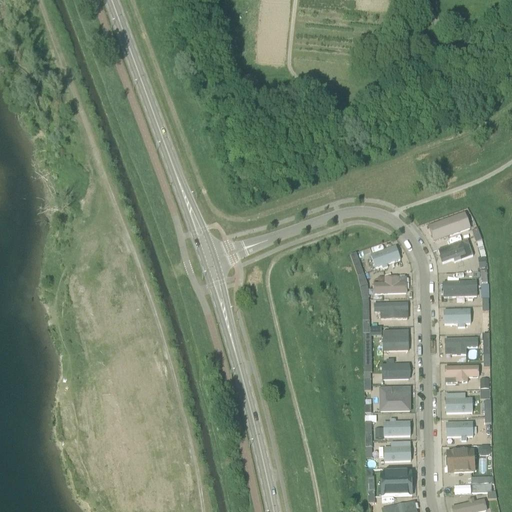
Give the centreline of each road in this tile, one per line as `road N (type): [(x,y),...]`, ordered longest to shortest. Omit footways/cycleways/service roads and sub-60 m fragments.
road 1 (residential): [(208,261),(349,212),(373,212),(406,232),(422,266),(432,511)]
road 2 (secondary): [(208,261),(111,0)]
road 3 (secondary): [(273,511),(208,261)]
